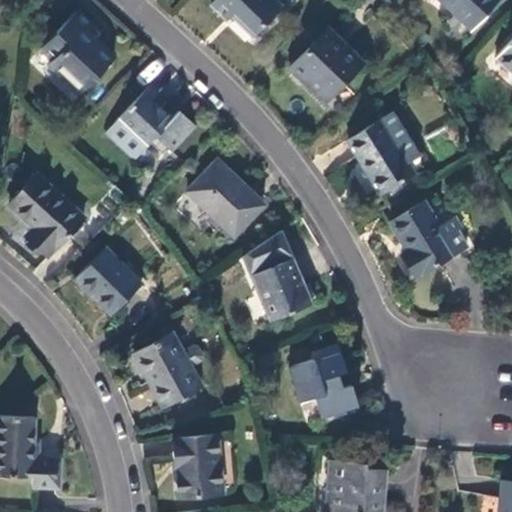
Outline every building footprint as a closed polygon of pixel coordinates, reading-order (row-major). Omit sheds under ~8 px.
[(278,4),(273,0),(213,0),(209,4),(223,18),(227,14),(249,34),(278,4)] [(438,0),(469,29),(496,0),(438,0)] [(77,94),(107,62),(87,44),(95,35),(72,13),(38,50),(49,59),(44,64),(77,94)] [(322,101),(358,63),(324,29),(287,67),(322,101)] [(511,36),(493,56),(511,73),(511,36)] [(114,121),(143,149),(154,137),(168,151),(192,125),(176,111),(171,117),(150,99),(155,94),(147,86),(114,121)] [(391,112),(379,120),(403,156),(415,148),(391,112)] [(379,120),(379,119),(347,139),(379,190),(412,171),(403,156),(379,120)] [(260,203),(214,161),(185,192),(232,235),(260,203)] [(81,219),(34,176),(6,204),(30,226),(26,231),(48,252),(81,219)] [(446,256),(466,245),(456,229),(460,227),(453,217),(437,228),(421,202),(388,222),(404,249),(398,253),(411,277),(446,256)] [(311,301),(281,228),(241,253),(269,318),(311,301)] [(137,283),(101,247),(70,278),(107,313),(137,283)] [(167,333),(129,353),(157,406),(194,385),(186,367),(194,362),(196,354),(192,347),(187,345),(176,350),(167,333)] [(311,357),(288,365),(299,400),(313,396),(320,417),(356,406),(349,383),(340,385),(335,372),(344,369),(336,343),(309,352),(311,357)] [(32,418),(0,416),(0,476),(29,478),(29,487),(55,488),(57,458),(35,456),(35,447),(31,447),(32,418)] [(215,435),(170,439),(175,498),(219,494),(215,435)] [(379,511),(383,469),(360,466),(360,462),(327,459),(322,510),(335,511),(341,511),(379,511)] [(511,511),(511,480),(498,480),(495,511),(511,511)]
